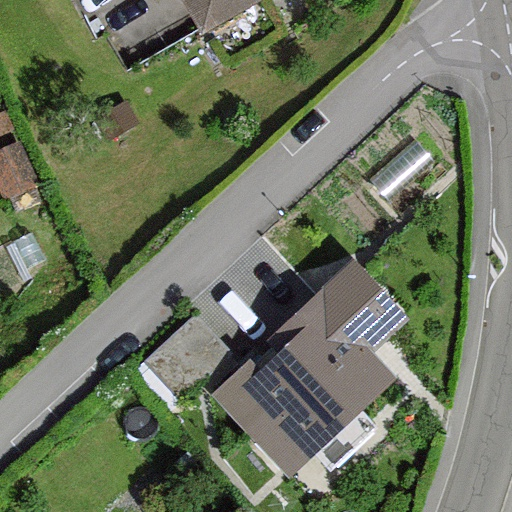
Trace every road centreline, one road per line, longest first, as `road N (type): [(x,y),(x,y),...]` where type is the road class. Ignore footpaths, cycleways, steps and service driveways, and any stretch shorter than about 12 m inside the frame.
road 1 (residential): [(0,449),(417,40),(501,0)]
road 2 (residential): [(468,511),(501,408),(511,301)]
